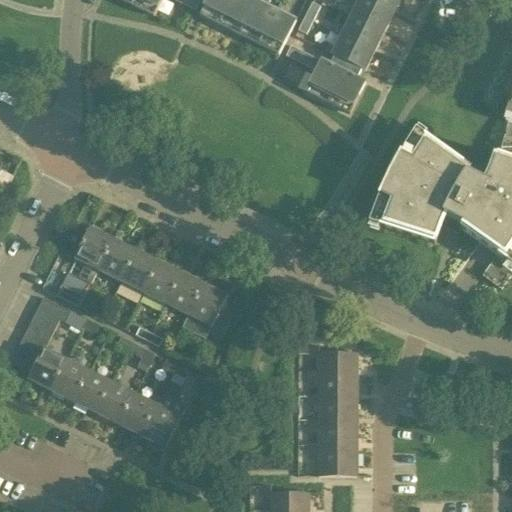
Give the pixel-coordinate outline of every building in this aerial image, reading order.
[(120,0),(154,17),(162,0),(173,0),(196,11),(201,1),(198,0),(120,0)] [(208,0),(200,16),(220,27),(233,0),(208,0)] [(240,36),(256,3),(257,2),(252,0),(233,0),(220,27),(240,36)] [(359,0),(354,11),(348,7),(344,15),(351,18),(383,34),(393,15),(363,0),(359,0)] [(363,0),(393,15),(400,0),(363,0)] [(259,46),(276,13),(276,12),(257,2),(256,3),(240,36),(259,46)] [(305,18),(313,22),(320,7),(312,3),(305,18)] [(279,56),(296,22),(276,12),(276,13),(259,46),(279,56)] [(313,22),(305,18),(298,31),(306,35),(313,22)] [(351,18),(345,30),(338,27),(334,34),(341,37),(374,54),(383,34),(351,18)] [(341,37),(335,50),(328,46),(325,53),(334,58),(361,72),(362,70),(365,72),(374,54),(341,37)] [(322,62),(321,64),(290,48),(285,57),(317,73),(307,93),(350,114),(365,83),(358,79),(361,72),(334,58),(330,66),(322,62)] [(509,115),(499,155),(511,159),(511,115),(510,114),(509,115)] [(511,159),(499,155),(498,155),(492,174),(488,183),(469,174),(472,169),(425,136),(417,130),(409,141),(404,149),(400,155),(396,163),(393,168),(391,173),(388,179),(384,187),(380,197),(377,205),(370,224),(435,244),(442,225),(444,221),(461,230),(497,256),(483,276),(502,290),(511,275),(511,159)] [(97,272),(114,239),(91,227),(74,260),(85,266),(78,280),(91,285),(97,272)] [(114,239),(97,272),(120,284),(137,250),(114,239)] [(137,250),(120,284),(143,295),(159,262),(137,250)] [(165,307),(182,273),(159,262),(143,295),(165,307)] [(182,273),(165,307),(188,318),(205,285),(182,273)] [(205,285),(188,318),(210,329),(207,335),(220,341),(231,318),(220,312),(228,297),(205,285)] [(85,298),(62,286),(56,297),(79,309),(85,298)] [(60,321),(60,322),(65,324),(66,321),(83,330),(87,321),(43,299),(38,310),(60,321)] [(94,307),(90,315),(101,320),(105,312),(94,307)] [(32,321),(55,332),(60,322),(60,321),(38,310),(32,321)] [(114,326),(117,318),(105,312),(101,320),(114,326)] [(55,332),(32,321),(27,331),(49,343),(55,332)] [(95,336),(99,327),(87,321),(83,330),(95,336)] [(139,329),(135,337),(147,343),(151,335),(139,329)] [(43,353),(45,349),(46,349),(49,343),(27,331),(21,342),(43,353)] [(158,349),(162,341),(151,335),(147,343),(158,349)] [(124,340),(120,348),(128,352),(133,344),(124,340)] [(38,363),(43,353),(21,342),(16,353),(38,363)] [(146,374),(155,356),(133,344),(128,352),(140,358),(140,359),(142,360),(137,369),(146,374)] [(355,371),(357,371),(358,354),(319,354),(319,348),(307,348),(307,359),(319,359),(319,372),(319,380),(357,380),(357,379),(355,379),(355,371)] [(68,360),(46,349),(45,349),(43,353),(38,363),(32,375),(28,382),(51,393),(68,360)] [(32,375),(38,363),(16,353),(10,364),(32,375)] [(68,360),(51,393),(74,405),(91,372),(68,360)] [(166,361),(162,370),(173,375),(178,367),(166,361)] [(185,381),(190,373),(178,367),(173,375),(185,381)] [(91,372),(74,405),(96,416),(113,383),(91,372)] [(355,396),(357,396),(357,380),(319,380),(319,372),(307,372),(307,383),(319,383),(318,397),(318,404),(357,404),(355,404),(355,396)] [(113,383),(96,416),(119,427),(136,395),(113,383)] [(136,395),(119,427),(142,439),(158,406),(136,395)] [(165,450),(182,418),(187,407),(163,395),(158,406),(142,439),(165,450)] [(355,420),(357,420),(357,404),(318,404),(318,397),(306,397),(307,408),(318,408),(318,422),(318,429),(357,429),(357,428),(355,428),(355,420)] [(355,445),(357,445),(357,429),(318,429),(318,422),(306,422),(307,432),(318,433),(318,446),(318,453),(357,453),(355,453),(355,445)] [(355,469),(357,469),(357,453),(318,453),(318,446),(307,446),(307,456),(318,457),(318,479),(357,479),(357,477),(355,477),(355,469)] [(306,511),(308,511),(308,495),(271,494),(271,487),(258,487),(258,499),(269,499),(269,511),(306,511)]
